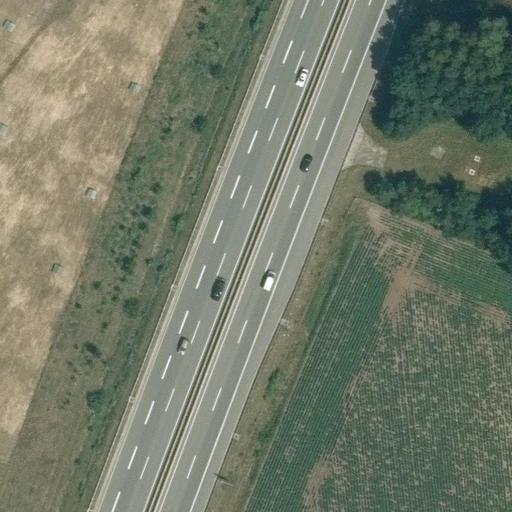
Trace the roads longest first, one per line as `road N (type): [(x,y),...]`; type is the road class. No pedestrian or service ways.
road 1 (motorway): [(177,511),(372,0)]
road 2 (motorway): [(264,128),(121,511)]
road 3 (motorway): [(317,0),(264,128)]
road 4 (motorway): [(300,0),(272,74),(264,128)]
